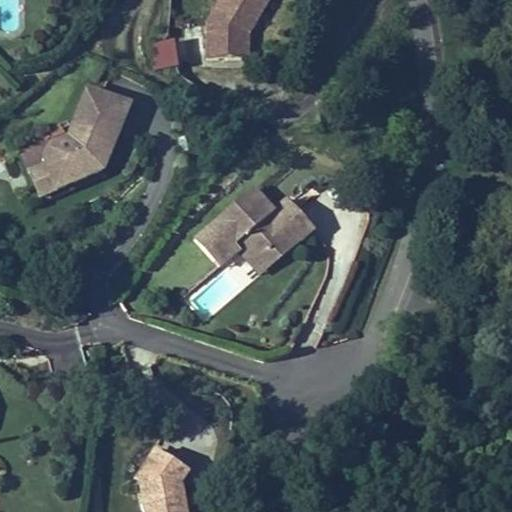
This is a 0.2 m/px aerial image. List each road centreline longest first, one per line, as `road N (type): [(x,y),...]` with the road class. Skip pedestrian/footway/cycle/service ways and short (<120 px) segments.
road 1 (residential): [(428,0),(434,38),(417,222),(372,339),(354,354),(290,372),(250,372),(105,324)]
road 2 (track): [(438,511),(402,453),(417,314),(393,295)]
